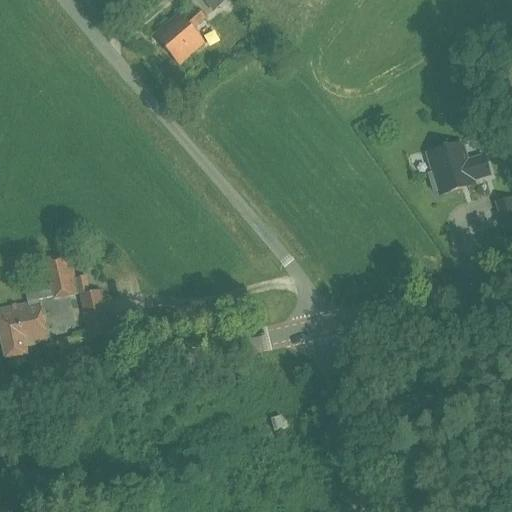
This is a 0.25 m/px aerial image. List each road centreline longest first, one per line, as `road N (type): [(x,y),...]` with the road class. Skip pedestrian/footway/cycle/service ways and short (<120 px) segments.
road 1 (unclassified): [(323,325),(309,290),(63,0)]
road 2 (secondary): [(0,397),(323,325)]
road 3 (secondary): [(323,325),(511,282)]
road 4 (unclassified): [(369,511),(323,325)]
